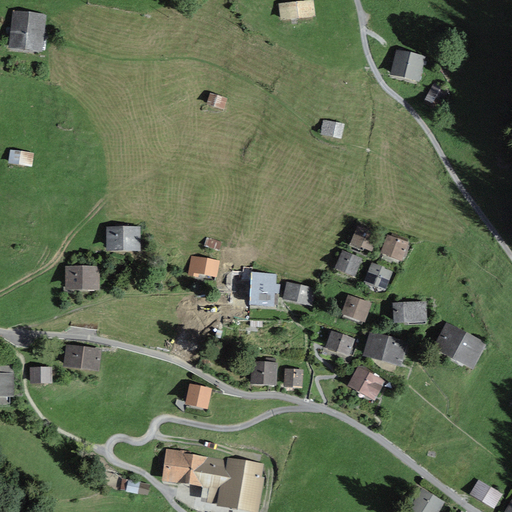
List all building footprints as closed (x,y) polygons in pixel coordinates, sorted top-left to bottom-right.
[(280,4),(282,18),(312,15),(311,3),(286,6),(286,4),(280,4)] [(41,16),(13,13),(10,47),(41,50),(43,38),(47,39),(48,35),(43,34),(44,28),(39,28),(41,16)] [(397,54),(392,73),(418,80),(423,60),(397,54)] [(435,84),(425,102),(438,109),(447,91),(435,84)] [(212,96),(209,104),(223,108),(225,100),(212,96)] [(329,123),(324,122),(322,133),(339,137),(341,126),(336,125),(337,123),(329,121),(329,123)] [(10,161),(30,165),(31,156),(12,153),(10,161)] [(119,229),(119,245),(145,245),(145,229),(135,229),(135,224),(125,224),(125,229),(119,229)] [(359,228),(353,243),(370,249),(376,235),(365,230),(367,228),(362,226),(361,228),(359,228)] [(388,237),(383,252),(400,259),(402,256),(404,256),(407,248),(405,247),(407,241),(392,236),(391,238),(388,237)] [(209,239),(207,246),(219,249),(221,242),(209,239)] [(343,254),(338,267),(354,274),(359,261),(343,254)] [(199,272),(216,275),(219,258),(208,256),(207,261),(192,258),(189,275),(198,276),(199,272)] [(79,268),(78,284),(97,283),(97,280),(104,280),(104,268),(94,268),(94,263),(84,263),(84,268),(79,268)] [(384,288),(390,273),(383,270),(384,268),(373,264),(367,281),(384,288)] [(251,303),(252,275),(253,267),(243,267),(243,272),(232,271),(232,274),(226,274),(226,285),(232,285),(230,305),(236,306),(236,303),(251,303)] [(252,275),(251,303),(278,304),(278,295),(275,293),(273,292),(279,292),(280,285),(275,285),(276,276),(252,275)] [(288,285),(284,298),(310,303),(313,291),(288,285)] [(349,297),(344,313),(363,320),(369,304),(349,297)] [(395,306),(396,322),(424,321),(423,304),(395,306)] [(71,326),(81,328),(82,317),(72,316),(71,326)] [(82,317),(81,328),(97,330),(99,320),(82,317)] [(449,329),(438,347),(441,349),(441,348),(469,363),(471,365),(472,362),(471,362),(480,346),(449,329)] [(333,340),(331,339),(329,345),(328,345),(327,347),(347,354),(353,356),(357,343),(335,335),(333,340)] [(368,354),(398,363),(402,346),(373,338),(368,354)] [(75,345),(72,362),(103,366),(105,349),(75,345)] [(254,361),(253,382),(254,382),(255,384),(261,385),(263,383),(273,384),(275,361),(266,360),(266,365),(258,364),(258,362),(254,361)] [(0,395),(8,396),(8,375),(10,375),(10,365),(0,365),(0,395)] [(361,365),(350,385),(374,398),(383,383),(364,373),(367,368),(361,365)] [(39,366),(40,378),(58,378),(57,366),(39,366)] [(287,369),(286,384),(300,385),(302,370),(287,369)] [(195,399),(212,403),(215,389),(210,388),(211,384),(202,382),(201,386),(197,385),(197,387),(192,386),(190,397),(195,398),(195,399)] [(190,453),(182,451),(182,455),(170,453),(166,479),(201,484),(204,458),(189,456),(190,453)] [(204,458),(201,484),(213,486),(211,501),(253,508),(261,467),(229,462),(204,458)] [(136,492),(137,483),(130,482),(128,491),(136,492)] [(479,483),(473,493),(494,505),(500,495),(479,483)] [(436,511),(442,503),(422,491),(410,511),(412,511),(420,511),(436,511)]
